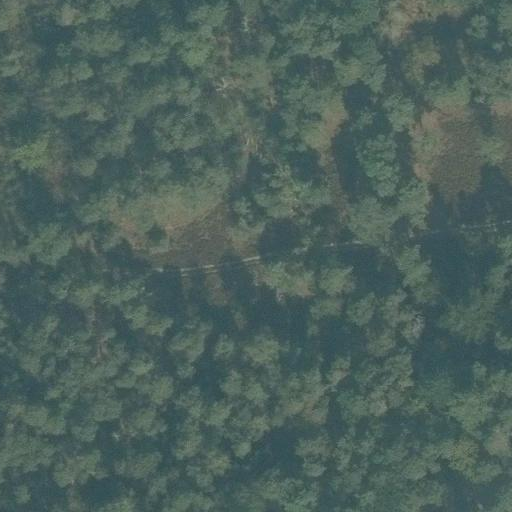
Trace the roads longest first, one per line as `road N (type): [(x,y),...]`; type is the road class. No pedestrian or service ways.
road 1 (track): [(0,290),(208,270),(511,221)]
road 2 (track): [(444,232),(377,121),(374,100),(391,65),(422,44),(511,35)]
